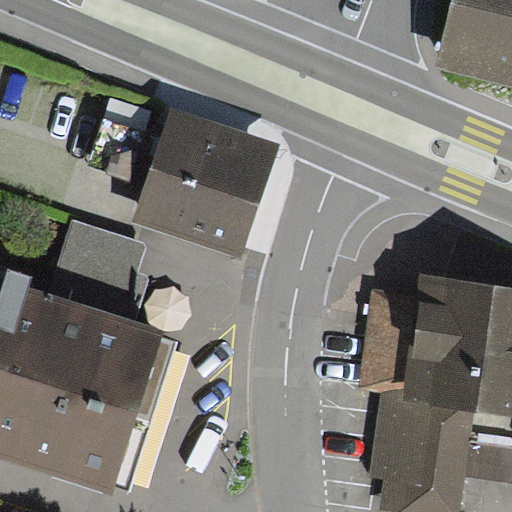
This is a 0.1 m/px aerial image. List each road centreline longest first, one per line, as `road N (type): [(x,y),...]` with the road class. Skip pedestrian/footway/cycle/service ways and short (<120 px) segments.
road 1 (residential): [(349,140),(317,216),(289,340),(299,511)]
road 2 (primary): [(33,0),(349,140)]
road 3 (primary): [(343,74),(158,0)]
road 4 (primary): [(511,145),(343,74)]
road 5 (primary): [(349,140),(511,207)]
